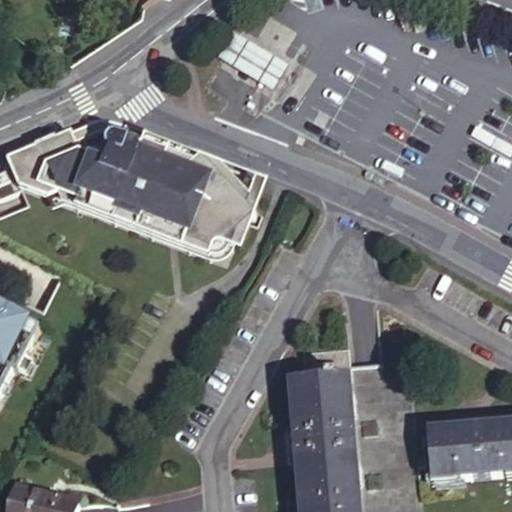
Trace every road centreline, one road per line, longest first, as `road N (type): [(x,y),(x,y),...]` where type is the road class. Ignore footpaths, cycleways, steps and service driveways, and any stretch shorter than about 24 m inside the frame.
road 1 (residential): [(511,277),(357,197),(204,136),(109,87)]
road 2 (tertiary): [(228,0),(109,87)]
